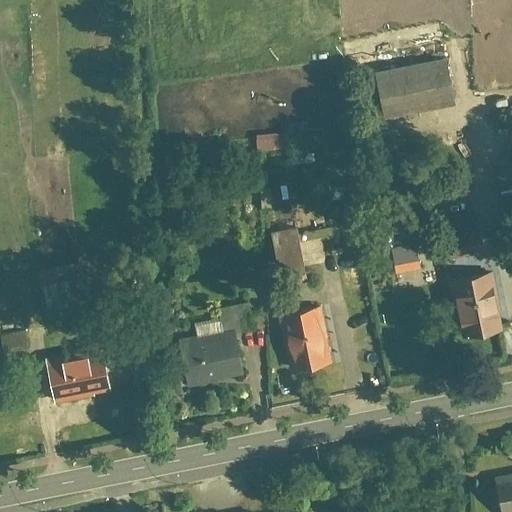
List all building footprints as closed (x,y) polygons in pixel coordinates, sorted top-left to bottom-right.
[(377,112),(449,98),(440,55),(368,70),(377,112)] [(253,134),(255,151),(283,148),(281,131),(253,134)] [(328,167),(330,199),(352,197),(350,165),(328,167)] [(511,193),(511,165),(503,165),(505,194),(511,193)] [(355,222),(302,230),(302,226),(279,230),(284,260),(279,261),(280,272),(361,259),(355,222)] [(440,238),(444,255),(480,248),(476,230),(440,238)] [(423,241),(398,245),(402,271),(427,268),(423,241)] [(397,243),(383,245),(385,261),(399,260),(397,243)] [(53,314),(99,305),(91,261),(45,269),(53,314)] [(451,331),(497,324),(488,269),(443,276),(451,331)] [(218,305),(223,330),(235,327),(253,324),(248,299),(218,305)] [(288,369),(329,361),(317,302),(276,310),(288,369)] [(184,382),(244,370),(235,327),(223,330),(175,339),(184,382)] [(49,397),(104,386),(96,346),(41,357),(49,397)] [(511,467),(493,473),(503,511),(508,511),(511,511),(511,467)]
